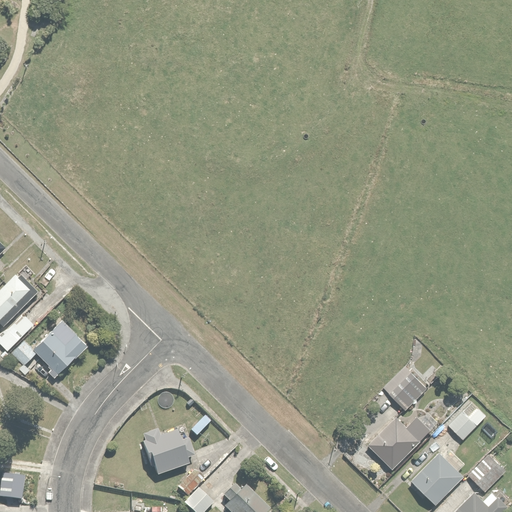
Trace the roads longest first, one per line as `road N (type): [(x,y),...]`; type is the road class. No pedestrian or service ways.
road 1 (residential): [(170,331),(353,511)]
road 2 (residential): [(0,160),(170,331)]
road 3 (residential): [(65,511),(73,455),(95,412),(170,331)]
